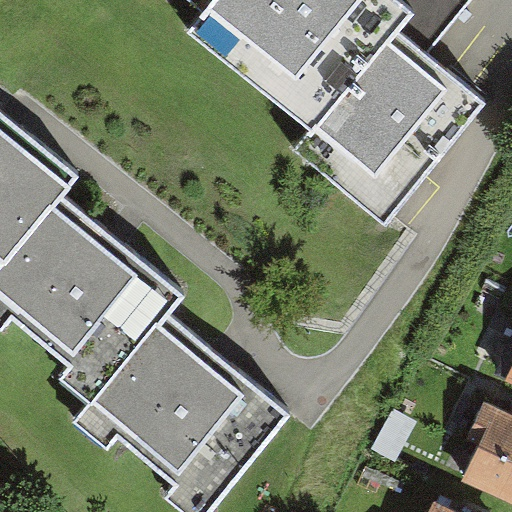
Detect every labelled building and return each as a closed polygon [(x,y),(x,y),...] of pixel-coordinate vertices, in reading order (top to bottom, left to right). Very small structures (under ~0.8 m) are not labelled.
[(188,31),(312,135),(399,31),(410,18),(387,0),(213,0),(204,12),(188,31)] [(190,0),(204,12),(213,0),(190,0)] [(387,0),(410,18),(399,31),(426,53),(428,50),(468,0),(387,0)] [(426,53),(399,31),(312,135),(298,150),(386,222),(484,104),(426,53)] [(0,269),(61,196),(74,179),(0,118),(0,269)] [(93,408),(166,321),(184,300),(61,196),(0,269),(0,327),(1,328),(10,316),(71,367),(60,380),(93,408)] [(207,511),(285,418),(166,321),(93,408),(77,424),(107,448),(116,438),(176,487),(166,499),(182,511),(207,511)] [(511,415),(484,402),(466,441),(481,448),(465,483),(511,505),(511,415)] [(393,412),(373,451),(396,463),(416,424),(393,412)] [(455,511),(434,503),(429,511),(455,511)]
